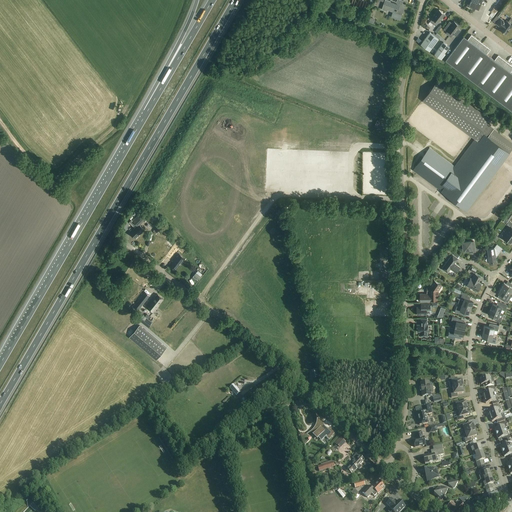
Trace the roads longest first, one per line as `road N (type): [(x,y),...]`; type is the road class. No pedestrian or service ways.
road 1 (motorway): [(0,405),(236,0)]
road 2 (unclassified): [(397,443),(407,397),(400,95),(423,0)]
road 3 (motorway): [(146,111),(0,364)]
road 4 (residential): [(511,506),(469,370),(475,319),(494,277)]
road 5 (residential): [(302,387),(128,246)]
road 6 (track): [(127,109),(55,176),(0,120)]
road 7 (motorway): [(211,0),(146,111)]
road 8 (motorway): [(196,0),(146,111)]
